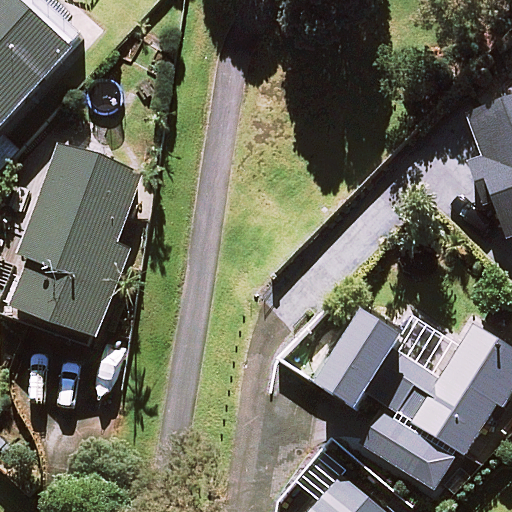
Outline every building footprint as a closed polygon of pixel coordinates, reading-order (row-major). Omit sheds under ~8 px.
[(95,34),(55,0),(0,0),(0,177),(19,156),(2,142),(95,34)] [(417,118),(340,45),(313,73),(294,54),(261,89),(293,120),(247,168),(310,229),(417,118)] [(511,107),(471,122),(485,164),(471,169),(484,207),(498,202),(511,242),(511,107)] [(145,177),(64,147),(22,259),(30,262),(12,310),(100,342),(133,251),(120,247),(145,177)] [(435,437),(415,472),(448,492),(469,457),(488,469),(511,428),(511,378),(455,344),(446,359),(371,314),(351,347),(314,324),(287,368),(363,413),(371,399),(435,437)] [(383,511),(343,479),(315,511),(383,511)]
